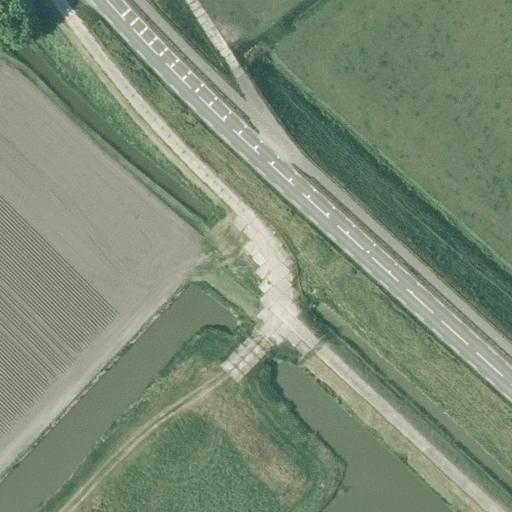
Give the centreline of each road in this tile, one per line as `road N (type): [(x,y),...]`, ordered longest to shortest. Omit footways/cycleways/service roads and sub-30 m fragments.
road 1 (tertiary): [(511,385),(253,149),(104,0)]
road 2 (track): [(279,312),(233,371),(93,479),(64,511)]
